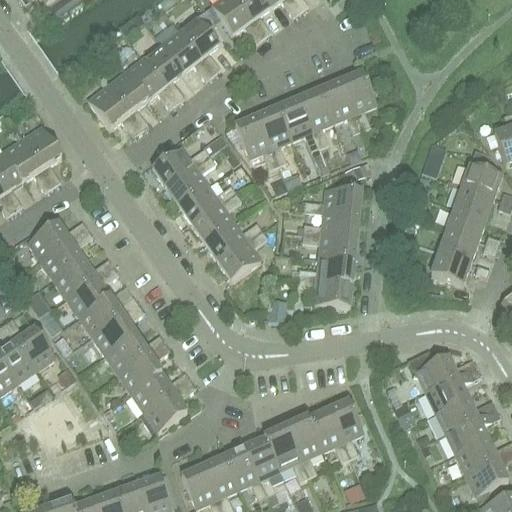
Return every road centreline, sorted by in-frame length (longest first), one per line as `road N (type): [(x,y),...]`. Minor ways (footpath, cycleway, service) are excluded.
road 1 (residential): [(14,502),(195,437),(236,350)]
road 2 (residential): [(105,179),(326,18)]
road 3 (residential): [(236,350),(209,327),(105,179)]
road 4 (residential): [(371,341),(396,152)]
road 5 (residential): [(98,169),(0,27)]
road 6 (residential): [(371,341),(267,356),(236,350)]
